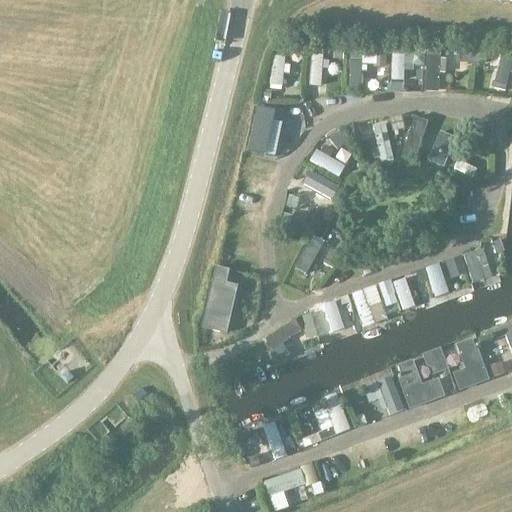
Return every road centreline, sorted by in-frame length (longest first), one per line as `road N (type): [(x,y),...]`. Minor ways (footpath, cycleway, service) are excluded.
road 1 (tertiary): [(144,331),(181,248),(242,0)]
road 2 (tertiary): [(0,467),(86,403),(144,331)]
road 3 (unclassified): [(223,511),(175,370),(144,331)]
